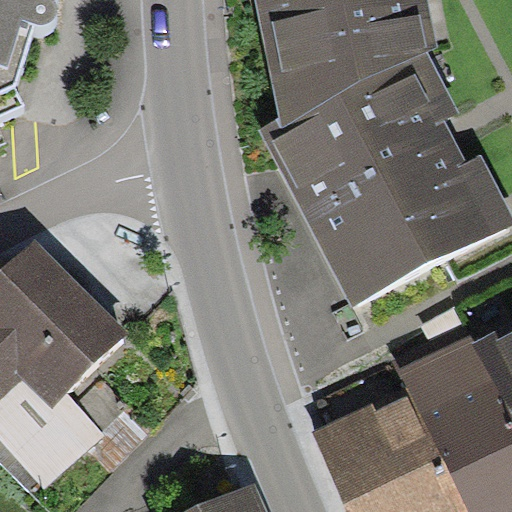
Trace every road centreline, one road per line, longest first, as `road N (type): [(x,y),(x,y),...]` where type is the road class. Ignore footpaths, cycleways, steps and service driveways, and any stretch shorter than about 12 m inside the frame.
road 1 (secondary): [(296,511),(226,320),(191,170)]
road 2 (residential): [(191,170),(106,182),(0,228)]
road 3 (secondary): [(191,170),(173,0)]
